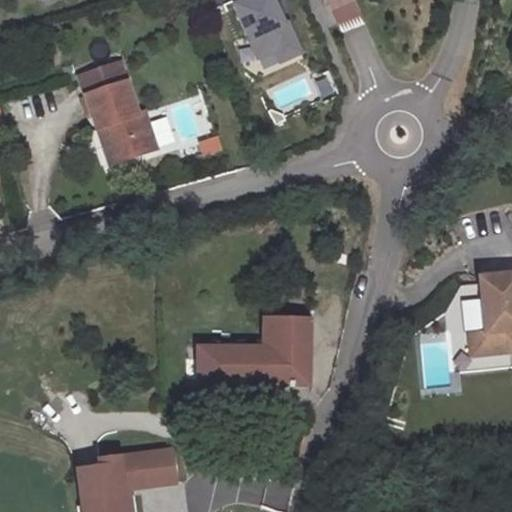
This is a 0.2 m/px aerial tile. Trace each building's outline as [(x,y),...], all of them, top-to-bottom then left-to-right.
[(238,0),(243,9),(240,10),(263,63),(280,55),(285,67),(306,58),(285,9),(282,10),(277,0),(264,0),(262,1),(261,0),(238,0)] [(84,84),(92,106),(131,90),(123,69),(84,84)] [(92,106),(105,140),(112,137),(125,171),(164,157),(150,121),(145,124),(131,90),(92,106)] [(216,136),(195,144),(201,158),(221,150),(216,136)] [(112,137),(105,140),(118,174),(125,171),(112,137)] [(511,261),(483,265),(488,337),(473,340),(474,360),(511,356),(511,261)] [(206,351),(206,389),(315,391),(317,327),(272,325),(271,353),(206,351)] [(210,450),(224,450),(226,435),(211,435),(210,450)] [(109,472),(86,476),(91,511),(93,511),(95,511),(134,511),(132,494),(185,486),(180,454),(107,465),(109,472)] [(256,508),(266,484),(248,476),(241,494),(231,490),(228,497),(256,508)]
